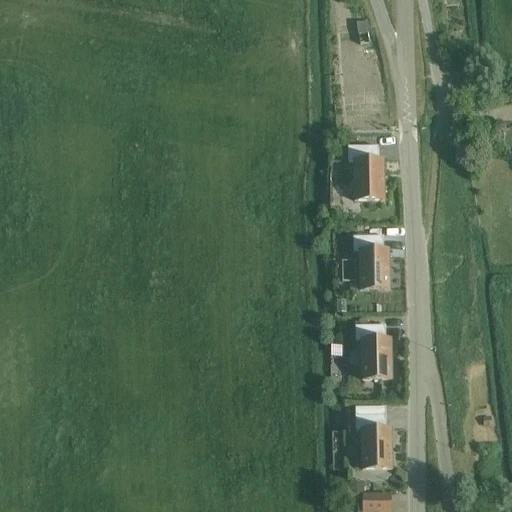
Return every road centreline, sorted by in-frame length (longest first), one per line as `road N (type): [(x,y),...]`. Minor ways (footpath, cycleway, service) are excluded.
road 1 (residential): [(417,331),(406,131)]
road 2 (residential): [(456,511),(417,331)]
road 3 (residential): [(418,511),(417,331)]
